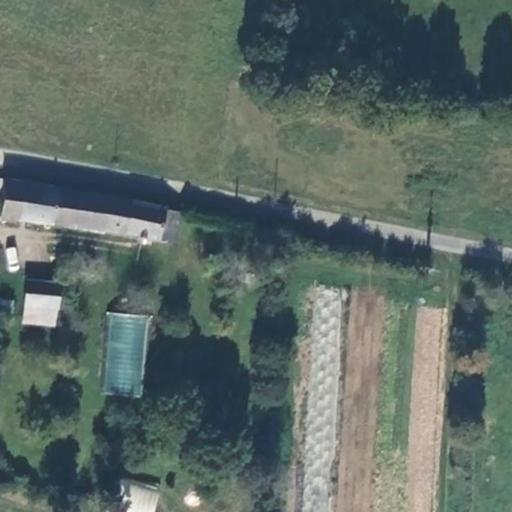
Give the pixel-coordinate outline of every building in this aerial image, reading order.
[(176,239),(182,214),(164,210),(165,204),(90,192),(2,180),(0,196),(0,213),(104,228),(105,224),(176,239)] [(59,309),(63,284),(27,279),(23,303),(59,309)] [(0,313),(12,316),(15,300),(0,296),(0,313)] [(56,327),(59,309),(23,303),(20,321),(56,327)] [(108,311),(101,394),(142,397),(149,315),(108,311)] [(114,511),(154,511),(159,489),(121,481),(114,511)]
